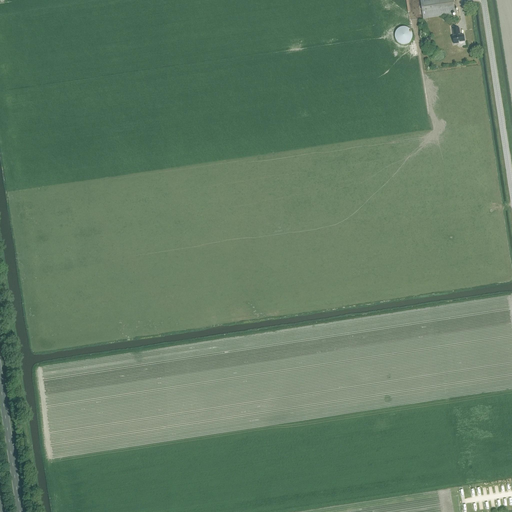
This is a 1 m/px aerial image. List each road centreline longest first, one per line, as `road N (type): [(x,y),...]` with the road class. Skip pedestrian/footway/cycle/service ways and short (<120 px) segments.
road 1 (unclassified): [(511,189),(484,0)]
road 2 (primary): [(19,511),(0,385)]
